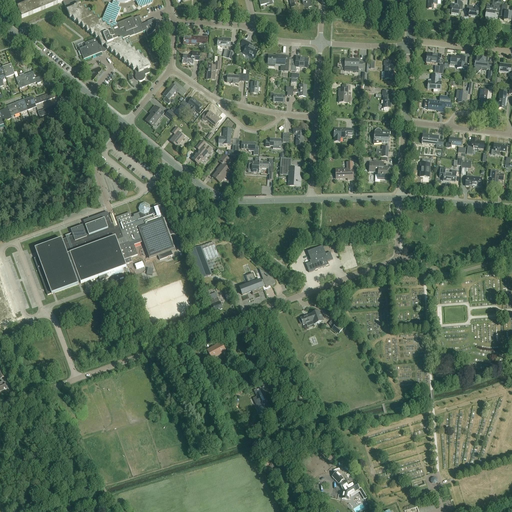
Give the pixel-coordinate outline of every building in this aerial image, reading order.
[(133,18),(118,24),(118,25),(108,29),(106,25),(103,26),(102,22),(99,23),(97,18),(95,19),(93,15),(90,16),(89,11),(86,12),(84,8),(80,9),(80,8),(79,5),(78,6),(77,5),(81,3),(79,0),(36,0),(17,8),(22,19),(63,2),(67,11),(68,11),(69,14),(68,14),(70,19),(73,18),(74,23),(77,22),(79,26),(81,25),(83,29),(86,28),(87,33),(90,32),(92,36),(94,35),(96,39),(85,44),(87,47),(79,50),(80,51),(79,52),(81,56),(82,56),(84,60),(102,53),(101,52),(107,50),(107,51),(110,50),(111,54),(114,53),(116,58),(118,57),(120,61),(123,60),(125,64),(127,63),(129,68),(132,67),(133,71),(134,71),(136,75),(136,76),(135,76),(135,77),(135,78),(136,79),(136,80),(137,80),(137,81),(138,82),(139,82),(140,82),(141,82),(142,82),(143,82),(144,81),(144,80),(145,80),(145,79),(145,78),(145,77),(145,76),(149,74),(148,69),(151,68),(148,60),(145,61),(143,56),(141,57),(139,53),(136,54),(134,50),(132,51),(130,46),(127,47),(126,43),(123,44),(121,40),(129,37),(129,38),(146,31),(148,36),(148,37),(149,36),(150,35),(151,35),(152,34),(153,33),(154,32),(155,31),(155,29),(156,28),(156,27),(156,25),(156,24),(156,23),(156,22),(156,20),(155,19),(148,22),(148,23),(142,25),(139,17),(134,19),(133,18)] [(112,0),(114,1),(112,5),(109,3),(106,11),(102,22),(103,26),(106,25),(108,29),(118,25),(118,24),(115,23),(121,8),(118,8),(120,3),(123,4),(126,3),(129,2),(131,0),(136,2),(138,7),(141,8),(152,4),(153,0),(112,0)] [(309,0),(289,0),(291,8),(295,7),(293,0),(301,0),(304,9),(311,7),(309,0)] [(427,0),(428,9),(433,9),(433,5),(437,5),(437,0),(427,0)] [(458,1),(457,5),(455,5),(451,4),(450,12),(451,12),(451,15),(459,16),(459,11),(462,11),(463,6),(463,5),(463,4),(462,3),(461,2),(460,1),(458,1)] [(507,6),(502,5),(500,17),(504,17),(504,21),(511,22),(511,13),(507,13),(507,6)] [(478,16),(479,8),(475,7),(474,11),(472,11),(473,7),(467,6),(466,11),(469,12),(468,17),(476,18),(477,15),(478,16)] [(487,7),(486,11),(485,19),(494,20),(495,14),(498,14),(499,7),(494,6),(493,7),(487,7)] [(184,37),(183,45),(196,46),(196,44),(207,44),(207,38),(197,37),(194,37),(193,38),(184,37)] [(230,48),(231,39),(224,39),(224,40),(218,39),(217,47),(230,48)] [(252,46),(248,43),(243,40),(239,46),(245,49),(243,53),(254,60),(259,52),(251,47),(252,46)] [(234,53),(228,51),(225,50),(223,58),(232,61),(234,53)] [(193,51),(193,55),(193,56),(183,56),(182,64),(189,64),(189,66),(193,66),(194,61),(199,61),(200,52),(193,51)] [(426,63),(440,64),(441,56),(427,54),(426,63)] [(285,61),(285,56),(278,55),(278,57),(268,56),(267,67),(274,68),(275,65),(281,66),(280,72),(284,72),(288,72),(289,61),(285,61)] [(467,71),(468,64),(464,64),(465,57),(458,56),(458,57),(451,56),(450,63),(458,63),(457,69),(464,70),(464,71),(467,71)] [(296,57),(296,61),(291,60),(291,72),(295,72),(296,68),(301,68),(302,67),(308,68),(308,59),(300,59),(300,57),(296,57)] [(205,63),(205,66),(208,66),(207,81),(215,81),(216,71),(220,71),(220,63),(221,63),(221,58),(218,58),(218,63),(215,63),(215,67),(210,66),(210,64),(208,63),(205,63)] [(487,69),(487,70),(491,70),(491,64),(488,64),(488,61),(489,61),(489,60),(475,58),(475,60),(474,67),(475,67),(475,68),(472,70),(476,75),(481,71),(481,68),(487,69)] [(362,70),(362,63),(359,63),(359,60),(345,60),(344,72),(358,73),(358,69),(362,70)] [(385,66),(384,80),(392,80),(393,66),(390,66),(390,62),(384,62),(384,66),(385,66)] [(2,67),(6,78),(15,75),(11,64),(2,67)] [(499,73),(503,74),(503,72),(509,73),(508,75),(511,81),(511,68),(511,66),(500,65),(499,73)] [(24,76),(28,86),(37,83),(37,84),(42,83),(40,78),(35,79),(33,72),(24,76)] [(438,82),(439,76),(432,75),(431,80),(428,80),(428,82),(427,90),(433,90),(433,92),(439,92),(439,90),(441,90),(441,83),(441,82),(438,82)] [(20,89),(28,86),(24,76),(16,79),(20,89)] [(238,84),(238,83),(239,77),(227,76),(227,83),(231,83),(231,84),(235,85),(235,84),(238,84)] [(186,92),(182,88),(176,83),(175,83),(173,86),(172,85),(163,96),(166,98),(163,100),(164,101),(168,105),(170,103),(170,101),(169,100),(175,92),(182,97),(186,92)] [(258,88),(258,83),(251,83),(250,94),(257,95),(258,91),(260,91),(260,88),(258,88)] [(306,98),(306,86),(299,86),(299,91),(293,90),(294,88),(291,87),(291,88),(290,96),(293,96),(293,93),(299,93),(299,97),(306,98)] [(350,91),(350,87),(343,86),(343,90),(339,90),(339,94),(340,94),(339,103),(347,104),(347,103),(350,103),(350,104),(350,102),(351,102),(351,101),(352,101),(352,100),(351,100),(351,99),(350,99),(351,96),(348,96),(348,91),(350,91)] [(492,92),(488,91),(481,90),(479,101),(477,101),(476,106),(479,106),(479,107),(480,107),(481,108),(482,108),(483,108),(483,107),(485,107),(486,100),(491,101),(492,92)] [(466,101),(468,93),(457,91),(456,99),(458,100),(458,103),(465,104),(465,101),(466,101)] [(391,92),(382,92),(382,96),(384,96),(383,101),(381,101),(381,104),(383,104),(383,108),(383,111),(384,112),(387,112),(388,111),(388,109),(390,109),(391,96),(390,96),(391,92)] [(507,93),(505,92),(500,92),(498,104),(495,103),(494,108),(497,108),(497,109),(504,110),(505,106),(506,106),(507,98),(506,98),(507,93)] [(284,103),(285,96),(274,95),(274,94),(271,94),(270,99),(273,100),(273,102),(284,103)] [(429,101),(426,101),(425,106),(425,107),(426,108),(427,108),(428,109),(428,110),(438,111),(438,112),(444,113),(444,107),(451,108),(449,98),(440,97),(439,103),(429,101)] [(38,104),(36,99),(34,100),(33,98),(24,101),(28,111),(36,108),(35,105),(38,104)] [(202,110),(200,109),(202,106),(193,99),(185,108),(193,114),(195,111),(199,114),(202,110)] [(19,114),(28,111),(24,101),(16,104),(19,114)] [(57,104),(58,105),(60,110),(67,108),(64,102),(57,104)] [(11,117),(19,114),(16,104),(7,107),(8,109),(11,117)] [(155,106),(153,109),(150,112),(152,114),(145,122),(153,128),(164,114),(155,106)] [(0,111),(0,113),(3,122),(12,119),(11,117),(8,109),(0,111)] [(172,121),(176,116),(169,110),(165,116),(172,121)] [(220,121),(210,113),(208,116),(206,114),(204,115),(202,118),(202,120),(205,122),(207,122),(208,121),(215,127),(220,121)] [(177,148),(185,138),(178,133),(180,131),(176,128),(172,133),(175,136),(170,142),(177,148)] [(232,130),(231,129),(224,129),(223,137),(219,137),(218,144),(223,144),(223,145),(230,145),(231,135),(232,135),(232,130)] [(303,146),(303,136),(304,136),(304,130),(293,129),(292,135),(296,135),(295,146),(303,146)] [(346,135),(353,136),(353,130),(346,129),(346,130),(334,129),(334,138),(334,142),(340,143),(340,138),(346,138),(346,135)] [(389,132),(385,132),(383,132),(383,133),(382,133),(382,132),(381,131),(381,130),(380,130),(380,129),(379,129),(378,129),(377,129),(376,129),(376,130),(375,130),(375,131),(374,132),(374,141),(373,141),(374,145),(382,144),(382,142),(389,142),(389,132)] [(442,149),(443,141),(438,140),(438,137),(423,135),(422,144),(436,146),(436,149),(442,149)] [(450,138),(449,143),(448,144),(447,144),(446,145),(446,146),(446,147),(446,148),(447,148),(448,149),(449,149),(450,148),(451,147),(451,146),(461,147),(462,140),(454,139),(454,138),(454,137),(451,137),(450,137),(450,139),(450,138)] [(270,139),(270,141),(266,141),(265,148),(270,148),(270,147),(273,147),(273,149),(280,150),(280,147),(281,140),(270,139)] [(473,139),(472,141),(471,147),(468,147),(467,154),(472,155),(473,149),(483,150),(484,143),(477,142),(477,140),(473,139)] [(206,144),(202,141),(196,148),(199,151),(192,160),(200,166),(207,158),(205,156),(208,153),(209,154),(212,150),(208,147),(207,148),(204,146),(206,144)] [(242,143),(241,150),(249,150),(248,152),(254,152),(253,156),(258,156),(259,147),(256,147),(256,143),(242,143)] [(499,154),(500,152),(505,153),(506,146),(494,144),(493,151),(495,151),(494,154),(499,154)] [(382,148),(382,150),(376,150),(376,157),(388,158),(388,148),(382,148)] [(226,177),(231,172),(225,167),(230,160),(224,155),(218,162),(221,165),(218,169),(219,170),(213,177),(220,184),(226,177)] [(255,159),(255,162),(249,162),(248,168),(252,169),(251,173),(258,174),(259,169),(268,170),(269,163),(259,162),(259,159),(255,159)] [(281,159),(280,168),(279,175),(289,176),(288,187),(300,187),(301,176),(300,176),(300,169),(291,168),(291,160),(281,159)] [(421,164),(420,178),(429,178),(430,165),(431,165),(431,160),(425,160),(422,160),(422,164),(421,164)] [(462,161),(461,167),(461,169),(470,170),(471,162),(462,161)] [(387,168),(384,167),(384,163),(374,162),(374,163),(369,163),(369,173),(378,173),(378,176),(375,176),(375,182),(379,183),(379,180),(387,181),(387,168)] [(336,170),(336,180),(348,179),(348,181),(353,181),(353,169),(352,163),(347,163),(347,169),(336,170)] [(440,168),(439,177),(443,178),(443,182),(455,183),(456,171),(452,171),(451,173),(451,174),(445,173),(445,170),(441,168),(440,168)] [(498,175),(498,174),(498,172),(491,171),(490,178),(491,178),(491,187),(497,187),(498,181),(503,181),(504,175),(498,175)] [(481,179),(466,177),(465,187),(480,188),(481,179)] [(150,209),(148,206),(145,204),(140,205),(139,209),(140,213),(133,216),(134,217),(131,218),(129,213),(116,218),(117,222),(111,224),(110,219),(109,219),(107,214),(84,222),(85,227),(83,228),(82,226),(71,230),(72,234),(65,236),(66,238),(62,240),(62,239),(35,249),(38,257),(34,259),(41,278),(47,295),(51,294),(78,285),(78,283),(80,283),(81,284),(98,277),(100,281),(124,272),(122,269),(126,267),(125,265),(132,262),(131,258),(138,255),(134,246),(143,242),(149,259),(158,256),(159,261),(172,256),(171,251),(174,250),(169,236),(174,235),(168,218),(165,219),(160,206),(150,209)] [(199,279),(211,275),(206,261),(219,257),(213,243),(189,252),(199,279)] [(330,252),(325,254),(322,247),(308,253),(311,261),(313,260),(317,270),(328,266),(327,263),(333,260),(330,252)] [(252,274),(245,276),(248,285),(239,289),(242,296),(252,292),(253,295),(252,295),(260,292),(259,292),(258,290),(263,288),(263,287),(265,286),(266,288),(273,285),(275,285),(275,283),(275,282),(274,281),(259,269),(263,280),(260,281),(256,283),(252,274)] [(4,320),(13,316),(0,277),(0,316),(0,313),(2,313),(4,320)] [(215,312),(222,309),(216,293),(208,296),(211,306),(212,305),(215,312)] [(317,325),(324,322),(323,319),(320,311),(300,318),(301,320),(299,320),(300,325),(302,325),(303,325),(309,323),(310,324),(313,323),(314,326),(317,325)] [(338,324),(337,324),(332,330),(338,335),(344,329),(338,324)] [(221,344),(209,350),(212,356),(216,354),(216,355),(224,350),(221,344)] [(250,352),(245,355),(249,362),(247,363),(248,365),(255,361),(256,363),(258,361),(257,359),(255,360),(250,352)] [(266,411),(260,398),(259,396),(253,399),(260,414),(266,411)] [(289,467),(282,470),(281,469),(276,471),(278,476),(277,476),(281,483),(282,483),(284,487),(289,484),(288,482),(295,478),(289,467)] [(343,491),(341,499),(348,500),(348,498),(349,498),(350,495),(359,489),(355,484),(353,485),(352,484),(348,487),(347,486),(348,485),(346,482),(343,480),(337,473),(332,477),(338,484),(340,483),(342,485),(340,486),(342,489),(344,488),(344,489),(344,491),(343,491)]
